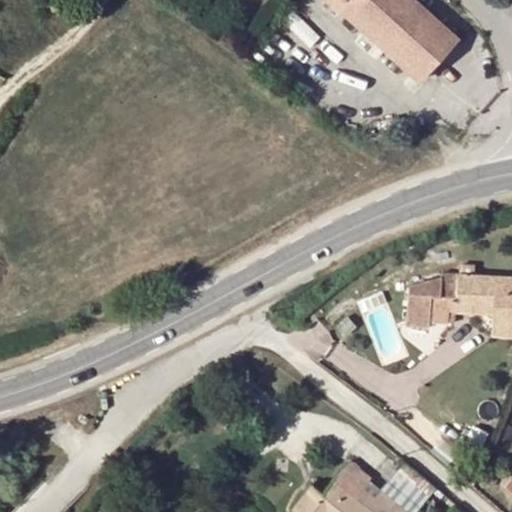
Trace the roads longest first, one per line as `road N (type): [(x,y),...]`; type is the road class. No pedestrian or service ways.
road 1 (unclassified): [(31,511),(216,344),(242,331),(281,339),(488,511)]
road 2 (secondary): [(511,175),(386,212),(90,364),(0,399)]
